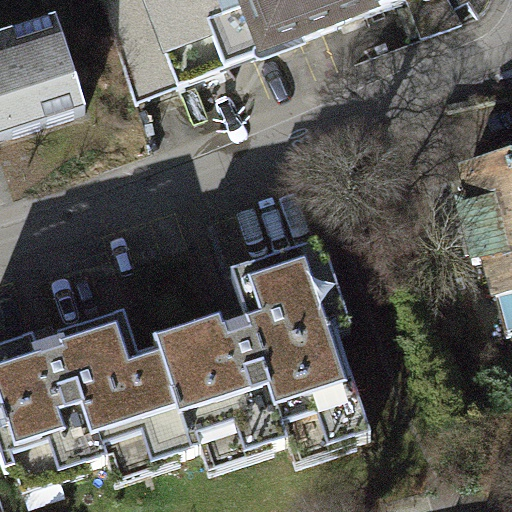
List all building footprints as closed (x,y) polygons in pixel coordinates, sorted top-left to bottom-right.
[(143,0),(179,92),(265,59),(271,76),(432,12),(427,0),(143,0)] [(59,41),(0,61),(0,160),(90,129),(59,41)] [(511,161),(469,172),(511,335),(511,334),(511,161)] [(232,318),(167,339),(171,350),(209,450),(217,470),(301,444),(306,459),(376,436),(344,351),(361,345),(339,277),(328,280),(323,261),(237,283),(248,323),(236,328),(232,318)] [(209,450),(171,350),(151,358),(136,314),(69,336),(71,345),(49,350),(44,336),(0,352),(0,447),(7,471),(19,468),(28,492),(70,481),(66,469),(116,455),(123,480),(209,450)]
